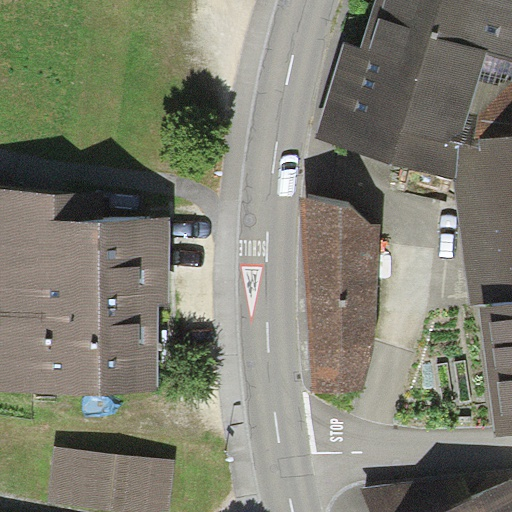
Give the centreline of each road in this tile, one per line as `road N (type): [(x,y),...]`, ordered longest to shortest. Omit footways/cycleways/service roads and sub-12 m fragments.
road 1 (secondary): [(279,455),(266,260),(275,150),(308,0)]
road 2 (residential): [(511,448),(279,455)]
